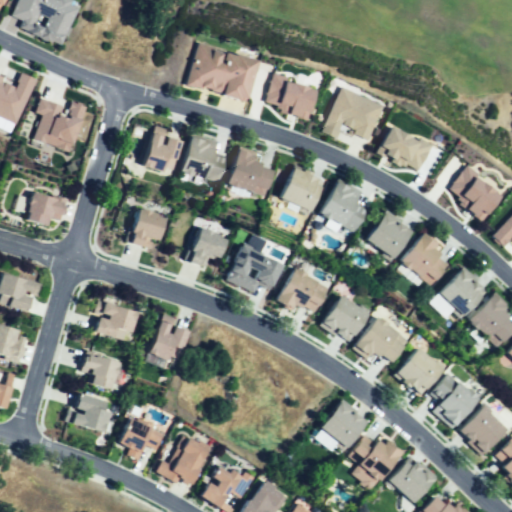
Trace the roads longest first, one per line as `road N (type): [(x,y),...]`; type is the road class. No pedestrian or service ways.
road 1 (residential): [(507,511),(435,442),(300,351),(205,306),(67,258)]
road 2 (residential): [(117,93),(361,172),(455,225),(511,277)]
road 3 (residential): [(117,93),(67,258),(25,444)]
road 4 (residential): [(184,511),(129,476),(0,436)]
road 5 (residential): [(0,39),(117,93)]
